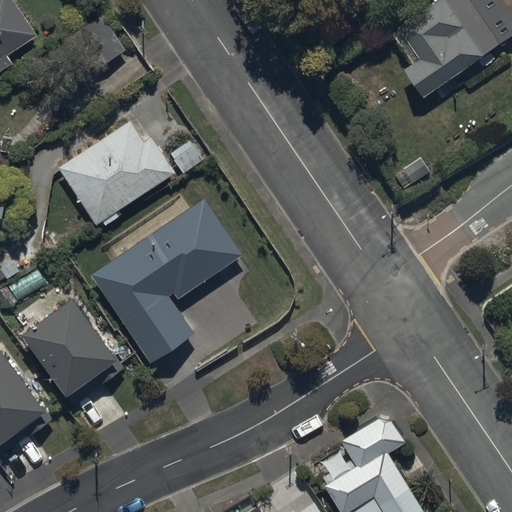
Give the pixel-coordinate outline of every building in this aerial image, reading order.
[(12,0),(0,0),(0,74),(13,66),(8,59),(38,39),(12,0)] [(405,73),(423,100),(511,38),(511,15),(501,0),(441,0),(391,34),(414,67),(405,73)] [(130,123),(59,169),(97,227),(176,176),(151,139),(144,143),(130,123)] [(190,142),(171,156),(184,176),(204,163),(190,142)] [(204,199),(91,275),(151,364),(195,334),(174,302),(242,256),(204,199)] [(74,301),(23,337),(68,399),(119,363),(74,301)] [(2,353),(0,354),(0,448),(47,414),(2,353)] [(424,511),(390,456),(407,446),(388,415),(343,442),(358,467),(325,487),(341,511),(424,511)]
